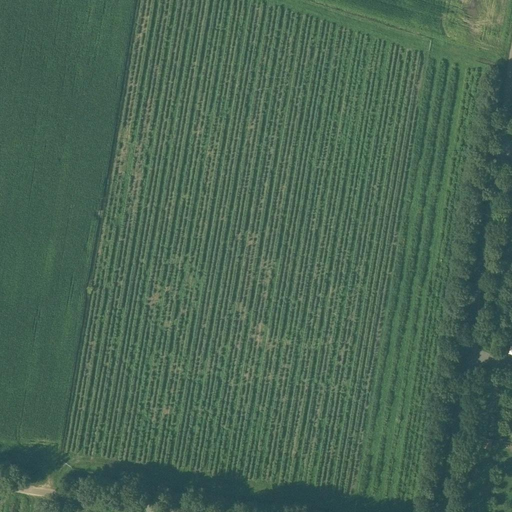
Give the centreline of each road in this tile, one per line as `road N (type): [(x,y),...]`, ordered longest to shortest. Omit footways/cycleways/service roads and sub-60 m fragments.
road 1 (unclassified): [(511,72),(442,511)]
road 2 (unclassified): [(0,485),(167,511)]
